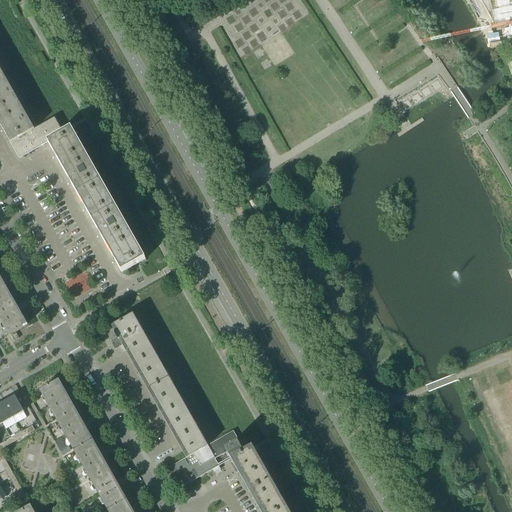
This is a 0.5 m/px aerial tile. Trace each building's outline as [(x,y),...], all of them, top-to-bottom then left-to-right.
[(511,0),(479,0),(493,24),(511,20),(511,0)] [(0,122),(11,142),(10,143),(11,143),(20,158),(47,143),(121,273),(143,261),(137,251),(138,250),(135,244),(134,244),(129,235),(129,234),(128,235),(122,225),(123,224),(120,218),(108,198),(109,198),(105,192),(99,182),(100,182),(99,182),(94,172),(91,166),(89,167),(84,157),(85,156),(84,156),(79,146),(76,140),(75,141),(69,131),(63,134),(54,118),(34,129),(25,114),(0,69),(0,122)] [(0,321),(8,336),(27,325),(18,309),(1,280),(0,277),(0,321)] [(186,459),(211,445),(211,444),(207,447),(132,314),(113,325),(114,326),(117,332),(114,334),(108,337),(112,343),(116,349),(124,344),(188,457),(186,458),(186,459)] [(44,399),(52,414),(60,428),(69,444),(77,458),(86,474),(94,488),(103,503),(107,511),(132,511),(117,484),(100,454),(83,424),(66,394),(58,380),(39,391),(44,399)] [(14,396),(4,402),(13,418),(23,412),(24,412),(20,406),(21,406),(20,403),(19,404),(14,396)] [(0,404),(0,419),(2,424),(13,418),(4,402),(4,401),(3,402),(4,402),(0,404)] [(32,426),(25,430),(27,435),(34,431),(32,426)] [(27,435),(25,430),(18,434),(20,439),(27,435)] [(186,459),(168,469),(178,487),(211,469),(212,471),(218,468),(219,470),(220,469),(214,459),(226,453),(225,450),(237,443),(236,443),(231,433),(211,445),(186,459)] [(9,440),(11,444),(18,440),(16,436),(9,440)] [(67,452),(61,438),(56,440),(63,454),(67,452)] [(240,449),(237,443),(225,450),(226,453),(230,460),(231,460),(233,458),(262,511),(288,511),(251,447),(242,453),(240,449)] [(12,473),(8,465),(3,468),(7,475),(12,473)] [(9,477),(13,485),(18,483),(13,475),(9,477)] [(18,483),(13,485),(17,492),(12,494),(16,500),(24,495),(18,483)]
